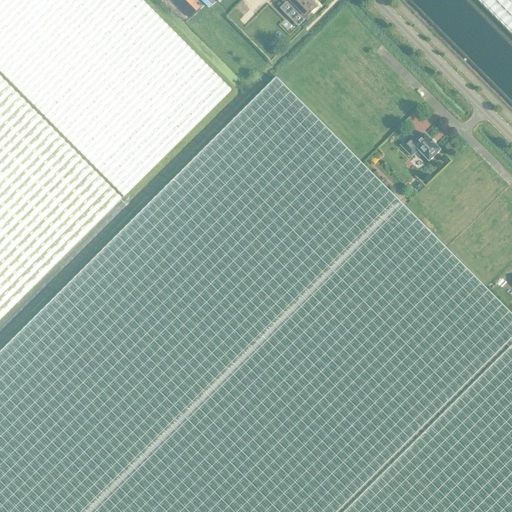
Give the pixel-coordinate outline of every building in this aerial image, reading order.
[(0,0),(0,74),(123,198),(230,91),(139,0),(0,0)] [(259,0),(249,0),(245,5),(250,10),(260,0),(259,0)] [(317,8),(308,0),(279,0),(286,6),(289,4),(305,20),(317,8)] [(511,0),(476,0),(511,35),(511,0)] [(0,319),(120,200),(0,78),(0,319)] [(511,315),(277,79),(0,354),(0,511),(339,511),(506,345),(508,347),(511,343),(511,315)] [(441,151),(424,135),(423,136),(424,136),(417,142),(411,136),(400,146),(411,158),(418,151),(428,162),(429,163),(441,151)] [(420,183),(415,188),(419,192),(424,187),(420,183)] [(346,511),(511,511),(511,343),(508,347),(510,349),(346,511)]
